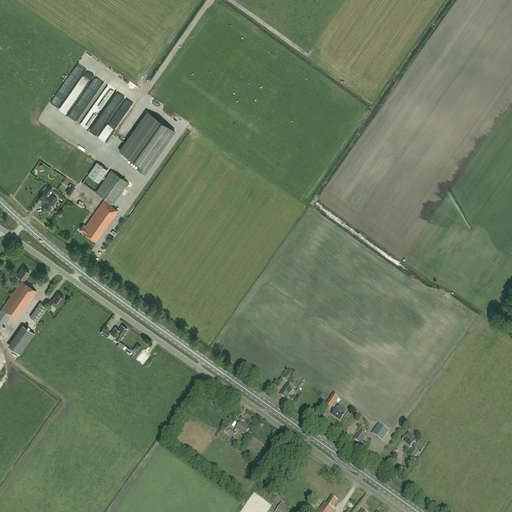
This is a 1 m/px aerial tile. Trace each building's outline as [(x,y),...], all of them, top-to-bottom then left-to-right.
[(77,61),(60,90),(64,92),(63,93),(67,95),(84,65),(77,61)] [(84,86),(93,76),(88,71),(78,81),(84,86)] [(91,89),(89,93),(92,95),(100,84),(98,83),(97,84),(94,81),(89,88),(91,89)] [(76,83),(61,108),(67,112),(83,87),(76,83)] [(112,93),(116,89),(110,83),(106,87),(112,93)] [(111,92),(104,88),(80,124),(87,129),(111,92)] [(105,139),(129,101),(124,98),(100,136),(105,139)] [(175,131),(147,112),(119,151),(139,165),(136,168),(144,174),(175,131)] [(95,160),(88,174),(99,180),(107,166),(95,160)] [(111,206),(128,182),(111,170),(96,192),(105,198),(103,200),(85,226),(82,225),(80,229),(83,231),(82,232),(96,241),(118,211),(111,206)] [(71,185),(65,193),(70,196),(76,188),(71,185)] [(51,188),(48,186),(39,198),(44,202),(43,204),(46,206),(46,207),(49,209),(57,198),(50,194),(48,197),(46,195),(51,188)] [(21,280),(23,281),(29,272),(22,266),(17,274),(22,278),(20,280),(21,280)] [(36,290),(23,281),(21,280),(1,309),(0,310),(0,328),(10,314),(16,318),(36,290)] [(59,304),(64,297),(58,293),(53,299),(52,299),(50,302),(56,307),(58,304),(59,304)] [(40,302),(30,317),(36,322),(47,307),(40,302)] [(10,346),(21,353),(35,331),(24,324),(10,346)] [(114,339),(118,342),(127,329),(121,325),(118,329),(115,327),(110,333),(115,337),(114,339)] [(107,337),(110,333),(103,328),(100,332),(107,337)] [(141,346),(134,341),(129,348),(136,353),(141,346)] [(289,371),(283,378),(289,382),(294,375),(289,371)] [(289,395),(293,389),(287,385),(280,395),(287,400),(290,395),(289,395)] [(331,398),(325,406),(329,409),(335,401),(338,398),(334,395),(331,398)] [(331,414),(340,421),(345,414),(340,411),(341,409),(337,406),(331,414)] [(245,435),(249,429),(240,422),(236,428),(245,435)] [(382,440),(389,430),(379,423),(372,433),(382,440)] [(366,431),(361,427),(357,433),(358,434),(354,440),(361,444),(367,436),(364,434),(366,431)] [(234,438),(237,433),(231,428),(227,433),(234,438)] [(411,447),(414,442),(406,436),(402,441),(411,447)] [(420,453),(425,447),(418,442),(413,448),(410,451),(411,451),(408,455),(413,459),(419,452),(420,453)] [(332,508),(337,500),(332,496),(326,504),(324,502),(317,511),(333,511),(335,510),(332,508)] [(294,511),(282,503),(275,511),(294,511)]
